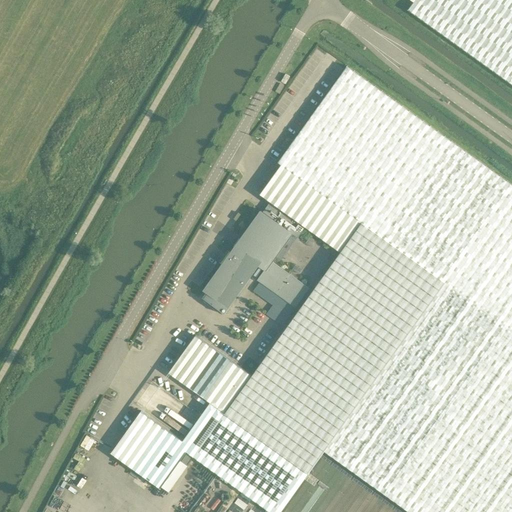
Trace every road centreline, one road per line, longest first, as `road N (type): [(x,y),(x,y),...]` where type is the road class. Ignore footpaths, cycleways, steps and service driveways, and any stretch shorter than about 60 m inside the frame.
road 1 (residential): [(24,511),(102,364),(319,1)]
road 2 (tertiary): [(511,137),(319,1)]
